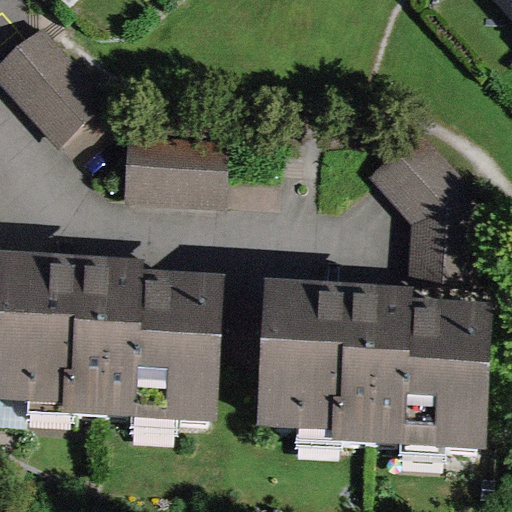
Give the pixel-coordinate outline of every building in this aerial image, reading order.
[(33,0),(43,11),(55,0),(33,0)] [(42,33),(0,72),(0,86),(60,149),(109,103),(42,33)] [(224,140),(127,135),(123,207),(220,212),(224,140)] [(423,142),(377,184),(401,224),(398,278),(470,287),(473,205),(423,142)] [(151,272),(0,265),(0,408),(63,412),(63,427),(216,434),(223,285),(151,282),(151,272)] [(414,309),(266,302),(260,432),(336,436),(336,449),(482,456),(488,323),(413,320),(414,309)]
